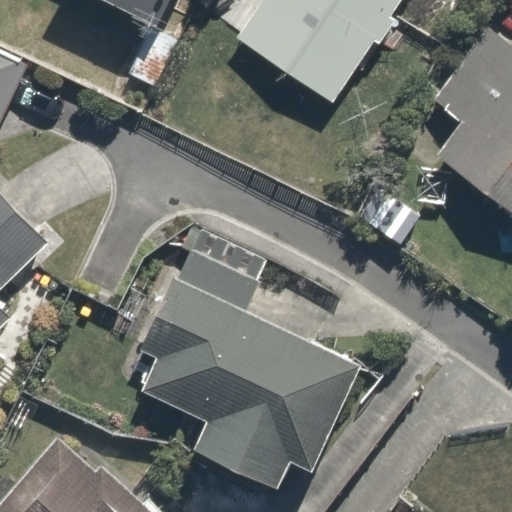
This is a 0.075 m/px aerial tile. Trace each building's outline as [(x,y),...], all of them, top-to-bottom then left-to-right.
[(111,0),(181,33),(196,0),(111,0)] [(248,0),(228,28),(348,113),(428,0),(248,0)] [(511,23),(500,15),(434,108),(470,133),(447,166),(511,211),(511,23)] [(0,150),(3,152),(42,62),(0,43),(0,150)] [(0,386),(68,321),(31,282),(53,261),(0,205),(0,386)] [(227,425),(212,457),(300,495),(314,463),(335,472),(378,373),(176,285),(132,383),(227,425)] [(0,511),(215,511),(173,479),(151,506),(57,433),(0,505),(0,511)]
